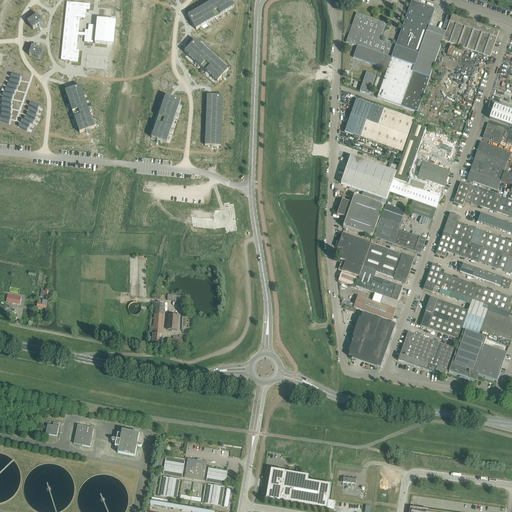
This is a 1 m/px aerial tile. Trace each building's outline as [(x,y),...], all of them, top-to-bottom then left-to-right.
[(229,0),(215,0),(188,17),(196,30),(234,8),(229,0)] [(67,2),(61,60),(66,61),(69,61),(69,62),(71,62),(78,63),(79,51),(77,50),(78,36),(85,37),(84,43),(93,44),(93,43),(93,39),(95,39),(95,43),(107,45),(112,45),(114,45),(116,21),(115,21),(97,19),(96,26),(96,30),(94,30),(95,26),(89,25),(88,31),(85,30),(85,34),(84,34),(80,33),(79,33),(79,30),(80,20),(80,18),(81,19),(85,19),(86,10),(90,11),(90,5),(73,3),(67,2)] [(417,113),(443,42),(444,38),(427,32),(435,10),(412,2),(396,47),(379,42),(385,24),(357,14),(346,43),(358,47),(354,58),(371,64),(388,70),(378,99),(417,113)] [(443,29),(447,30),(452,16),(448,14),(443,29)] [(38,15),(28,22),(33,30),(43,23),(38,15)] [(490,58),(496,40),(492,39),(493,35),(498,37),(499,33),(452,16),(447,30),(444,38),(443,42),(490,58)] [(195,41),(184,53),(218,82),(228,70),(195,41)] [(31,47),(29,55),(41,59),(44,50),(42,50),(42,49),(39,48),(39,49),(31,47)] [(450,47),(447,53),(461,58),(463,52),(450,47)] [(274,66),(274,80),(288,81),(289,67),(274,66)] [(360,92),(369,95),(376,77),(367,73),(360,92)] [(80,86),(65,91),(80,133),(95,128),(80,86)] [(273,93),(272,103),(286,103),(287,93),(273,93)] [(295,94),(294,103),(308,104),(309,94),(295,94)] [(207,95),(205,146),(221,147),(223,96),(207,95)] [(166,96),(152,138),(160,141),(163,142),(167,143),(181,101),(166,96)] [(357,100),(345,133),(402,153),(414,120),(357,100)] [(511,111),(490,104),(488,109),(491,110),(490,111),(492,111),(489,119),(511,127),(511,111)] [(488,124),(483,138),(500,144),(505,130),(488,124)] [(406,185),(408,180),(426,129),(413,125),(394,180),(406,185)] [(271,131),(271,141),(285,141),(285,131),(271,131)] [(292,132),(292,141),(306,142),(306,132),(292,132)] [(480,143),(477,152),(508,163),(511,153),(480,143)] [(271,146),(270,156),(284,156),(285,146),(271,146)] [(292,146),(291,156),(305,157),(306,147),(292,146)] [(504,172),(508,163),(477,152),(474,162),(504,172)] [(341,185),(387,201),(399,165),(393,162),(390,171),(351,157),(341,185)] [(418,178),(444,187),(450,172),(423,162),(418,178)] [(474,162),(467,181),(497,191),(501,182),(511,185),(511,174),(504,172),(474,162)] [(231,178),(234,180),(241,173),(238,171),(231,178)] [(406,185),(423,191),(425,186),(408,180),(406,185)] [(390,193),(413,201),(409,213),(432,221),(441,198),(394,181),(390,193)] [(463,207),(465,201),(464,201),(470,187),(460,183),(453,204),(463,207)] [(476,189),(470,187),(464,201),(465,201),(471,204),(476,189)] [(471,204),(477,206),(482,191),(476,189),(471,204)] [(477,206),(484,208),(489,193),(482,191),(477,206)] [(484,208),(490,210),(495,196),(489,193),(484,208)] [(342,200),(340,206),(337,215),(346,218),(343,228),(372,238),(384,206),(354,196),(352,203),(342,200)] [(490,210),(496,213),(501,198),(495,196),(490,210)] [(496,213),(503,215),(508,200),(501,198),(496,213)] [(511,208),(511,201),(508,200),(503,215),(509,217),(511,208)] [(386,206),(382,218),(401,225),(405,212),(386,206)] [(450,214),(443,234),(435,254),(445,257),(447,252),(453,254),(458,239),(463,225),(457,223),(459,217),(450,214)] [(511,234),(511,224),(481,214),(478,223),(511,234)] [(421,254),(426,240),(398,231),(400,226),(380,219),(374,238),(421,254)] [(463,225),(458,239),(464,242),(469,227),(463,225)] [(469,227),(464,242),(471,244),(476,230),(469,227)] [(476,230),(471,244),(477,246),(482,232),(476,230)] [(482,232),(477,246),(483,248),(488,234),(482,232)] [(356,288),(383,297),(397,302),(402,288),(374,278),(376,273),(406,284),(414,260),(343,234),(338,249),(342,250),(339,260),(342,261),(339,270),(359,278),(356,288)] [(488,234),(483,248),(490,251),(495,236),(488,234)] [(495,236),(490,251),(496,253),(501,239),(495,236)] [(453,254),(460,256),(464,242),(458,239),(453,254)] [(511,248),(511,242),(501,239),(496,253),(502,255),(509,257),(511,248)] [(460,256),(466,258),(471,244),(464,242),(460,256)] [(466,258),(472,260),(477,246),(471,244),(466,258)] [(472,260),(478,263),(483,248),(477,246),(472,260)] [(478,263),(485,265),(490,251),(483,248),(478,263)] [(485,265),(491,267),(496,253),(490,251),(485,265)] [(491,267),(497,269),(502,255),(496,253),(491,267)] [(504,272),(509,257),(502,255),(497,269),(504,272)] [(432,265),(423,290),(432,293),(433,292),(439,294),(440,290),(445,276),(439,273),(441,268),(432,265)] [(463,265),(460,273),(509,290),(511,282),(463,265)] [(342,273),(339,281),(354,286),(357,278),(342,273)] [(440,290),(447,292),(452,278),(445,276),(440,290)] [(447,292),(453,294),(458,280),(452,278),(447,292)] [(453,294),(459,297),(464,282),(458,280),(453,294)] [(459,297),(466,299),(471,284),(464,282),(459,297)] [(466,299),(472,301),(477,287),(471,284),(466,299)] [(472,301),(478,303),(484,289),(477,287),(472,301)] [(478,303),(485,306),(490,291),(484,289),(478,303)] [(485,306),(491,308),(496,293),(490,291),(485,306)] [(491,308),(504,312),(509,298),(496,293),(491,308)] [(8,295),(6,302),(20,305),(21,298),(8,295)] [(168,295),(168,296),(167,301),(175,302),(175,304),(180,304),(180,301),(188,302),(188,297),(168,295)] [(358,297),(354,308),(392,321),(398,303),(397,302),(383,297),(380,304),(358,297)] [(467,314),(468,312),(430,298),(420,326),(458,340),(462,329),(464,324),(467,314)] [(37,308),(41,309),(46,310),(47,302),(39,300),(38,302),(37,308)] [(150,327),(149,332),(153,333),(153,338),(151,338),(150,342),(152,342),(152,345),(161,345),(164,315),(165,304),(156,303),(155,314),(154,326),(153,326),(153,327),(150,327)] [(141,310),(141,309),(140,307),(140,306),(139,306),(138,305),(137,304),(136,304),(135,304),(134,304),(133,304),(131,305),(130,306),(129,307),(129,308),(129,309),(129,311),(130,313),(132,315),(133,315),(134,315),(137,315),(138,314),(139,313),(140,312),(140,311),(141,310)] [(484,320),(480,330),(511,341),(511,337),(511,320),(487,311),(484,320)] [(177,316),(177,313),(169,312),(167,330),(177,331),(178,316),(177,316)] [(373,329),(377,319),(363,314),(359,324),(373,329)] [(484,320),(467,314),(464,324),(462,329),(478,335),(480,330),(484,320)] [(395,326),(391,324),(377,319),(373,329),(392,336),(395,326)] [(350,352),(349,357),(353,358),(359,339),(368,343),(370,338),(373,329),(359,324),(349,352),(350,352)] [(370,338),(389,345),(392,336),(373,329),(370,338)] [(484,346),(486,339),(463,331),(449,373),(474,381),(475,378),(477,379),(478,375),(497,382),(507,354),(484,346)] [(407,364),(417,336),(408,332),(398,361),(407,364)] [(407,364),(417,368),(427,339),(417,336),(407,364)] [(173,339),(168,339),(167,346),(182,348),(182,340),(182,338),(173,337),(173,339)] [(386,354),(389,345),(370,338),(368,343),(367,347),(386,354)] [(353,358),(366,363),(381,368),(386,354),(367,347),(368,343),(359,339),(353,358)] [(436,343),(427,339),(417,368),(426,371),(436,343)] [(426,371),(436,375),(446,346),(436,343),(426,371)] [(436,375),(445,378),(455,349),(446,346),(436,375)] [(57,436),(60,424),(54,423),(53,426),(48,425),(46,434),(57,436)] [(90,448),(94,431),(94,429),(78,425),(74,445),(90,448)] [(137,447),(140,447),(141,447),(142,447),(142,446),(142,445),(141,445),(137,444),(140,434),(122,430),(122,434),(117,433),(116,440),(113,439),(112,439),(111,439),(111,440),(111,441),(112,441),(115,442),(114,447),(119,448),(118,453),(135,457),(137,447)] [(166,459),(163,474),(164,471),(182,474),(182,478),(185,462),(184,462),(184,465),(166,462),(166,459)] [(188,460),(185,478),(203,481),(206,463),(193,461),(189,460),(188,460)] [(209,468),(206,482),(207,482),(207,479),(225,482),(225,485),(228,469),(227,472),(209,469),(209,468)] [(268,487),(267,493),(268,494),(267,499),(273,500),(273,501),(280,503),(280,501),(334,511),(336,502),(329,501),(331,485),(308,481),(309,476),(271,470),(270,476),(271,476),(270,487),(268,487)] [(343,483),(342,486),(343,486),(343,485),(347,485),(347,486),(351,486),(351,487),(351,486),(355,487),(355,488),(357,478),(356,477),(356,478),(352,478),(352,477),(352,478),(348,477),(348,476),(348,477),(344,477),(344,476),(343,479),(341,479),(341,482),(343,483)] [(160,496),(176,499),(173,498),(176,480),(179,480),(164,477),(164,478),(167,478),(164,497),(160,496)] [(208,504),(205,504),(221,507),(221,506),(218,506),(221,488),(224,488),(208,485),(211,486),(208,504)]
